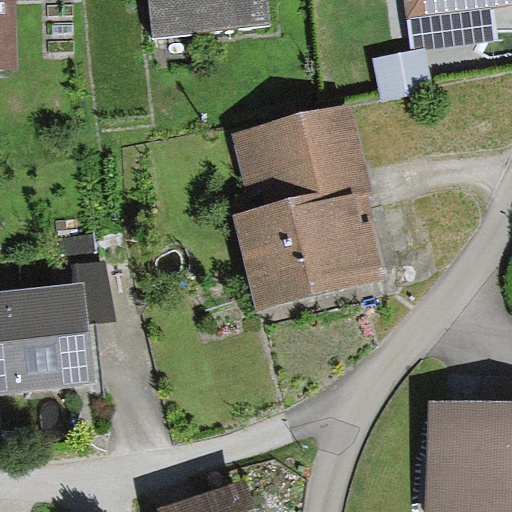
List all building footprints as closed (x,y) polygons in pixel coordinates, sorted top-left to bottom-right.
[(0,0),(0,71),(10,72),(8,0),(0,0)] [(266,0),(147,0),(151,50),(270,41),(266,0)] [(511,0),(403,0),(410,55),(499,44),(495,13),(511,11),(511,0)] [(375,203),(353,112),(232,141),(252,220),(233,224),(257,320),(389,287),(369,204),(375,203)] [(84,283),(0,291),(0,394),(95,384),(84,283)] [(511,511),(511,427),(422,428),(421,511),(511,511)] [(244,511),(238,494),(182,511),(244,511)]
